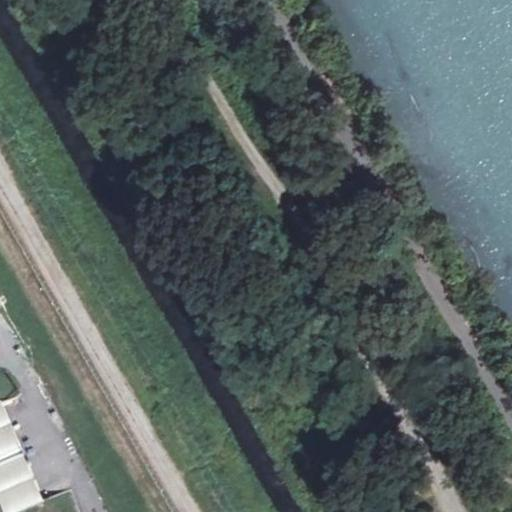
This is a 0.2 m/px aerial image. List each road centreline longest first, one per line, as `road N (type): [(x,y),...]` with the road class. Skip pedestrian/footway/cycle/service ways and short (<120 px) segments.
road 1 (track): [(162,0),(454,511)]
road 2 (track): [(0,178),(192,511)]
